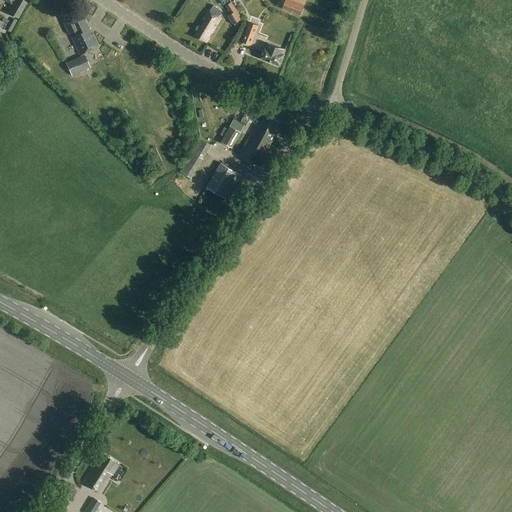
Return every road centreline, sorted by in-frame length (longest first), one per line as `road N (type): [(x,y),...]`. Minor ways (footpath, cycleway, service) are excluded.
road 1 (unclassified): [(129,378),(320,107)]
road 2 (tertiary): [(320,107),(218,72),(102,0)]
road 3 (primary): [(331,511),(129,378)]
road 4 (tertiary): [(511,200),(426,150),(330,110)]
road 5 (unclassified): [(129,378),(34,511)]
road 6 (primary): [(129,378),(0,303)]
